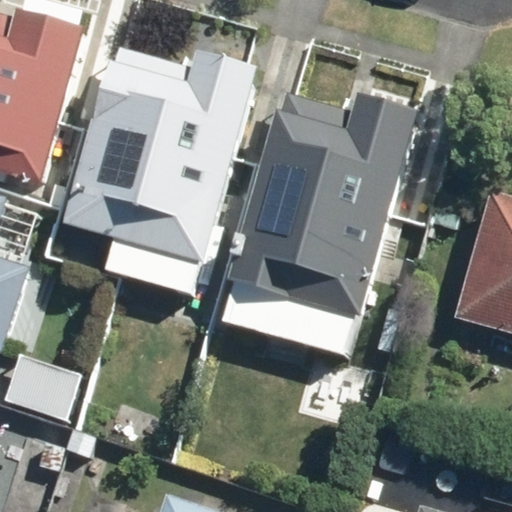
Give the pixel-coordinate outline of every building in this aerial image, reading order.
[(0,0),(0,174),(49,188),(92,33),(88,32),(92,16),(34,0),(30,16),(24,14),(23,18),(3,12),(3,9),(0,7),(0,0)] [(213,269),(266,71),(206,55),(202,71),(122,50),(73,232),(213,269)] [(371,323),(427,115),(367,99),(362,116),(282,95),(231,286),(371,323)] [(0,356),(10,359),(40,272),(0,258),(0,256),(19,203),(0,196),(0,356)] [(511,200),(496,197),(462,322),(511,335),(511,200)] [(88,379),(22,362),(11,406),(76,423),(88,379)] [(214,511),(173,498),(168,511),(214,511)]
